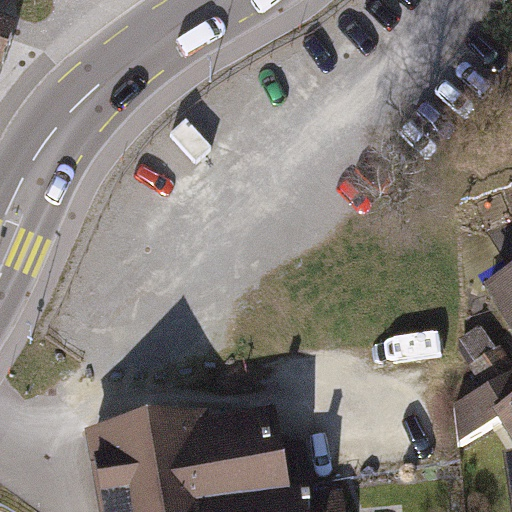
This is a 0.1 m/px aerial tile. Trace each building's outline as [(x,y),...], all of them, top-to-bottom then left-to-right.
[(0,77),(14,41),(0,36),(0,77)] [(511,282),(491,295),(511,330),(511,282)] [(462,342),(478,366),(499,353),(483,329),(462,342)] [(478,366),(472,370),(484,387),(511,368),(511,363),(503,350),(499,353),(478,366)] [(511,380),(457,411),(463,449),(499,423),(511,445),(511,461),(507,463),(511,493),(511,380)] [(211,418),(93,438),(105,511),(239,511),(314,499),(306,448),(284,452),(278,416),(213,427),(211,418)] [(314,499),(239,511),(349,511),(347,496),(314,499)]
